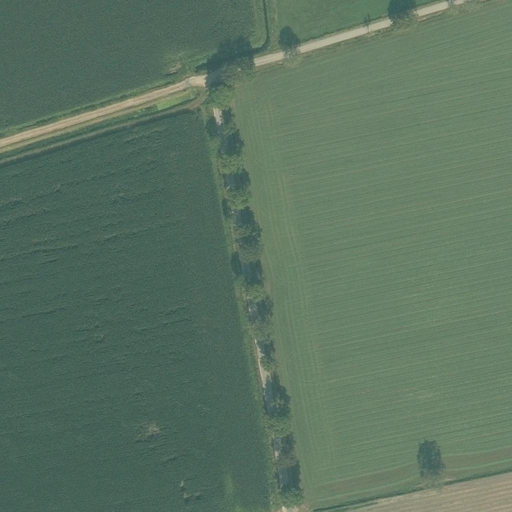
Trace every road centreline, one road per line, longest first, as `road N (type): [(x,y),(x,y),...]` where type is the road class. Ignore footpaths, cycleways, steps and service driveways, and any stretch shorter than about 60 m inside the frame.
road 1 (unclassified): [(293,511),(211,76)]
road 2 (unclassified): [(463,0),(211,76)]
road 3 (track): [(211,76),(0,142)]
